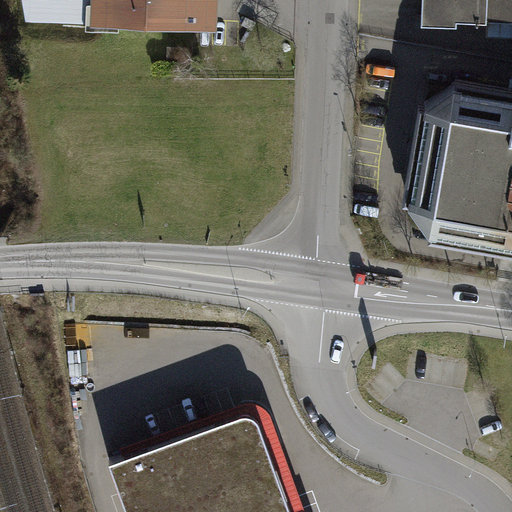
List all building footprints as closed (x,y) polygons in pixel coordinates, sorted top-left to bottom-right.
[(23,0),(27,19),(94,22),(94,0),(23,0)] [(221,0),(94,0),(94,22),(94,26),(221,30),(221,0)] [(511,0),(423,0),(423,20),(456,21),(456,17),(511,19),(511,0)] [(511,81),(457,71),(421,95),(404,192),(428,226),(511,241),(511,81)] [(244,415),(108,464),(125,511),(289,511),(256,419),(250,416),(244,415)]
